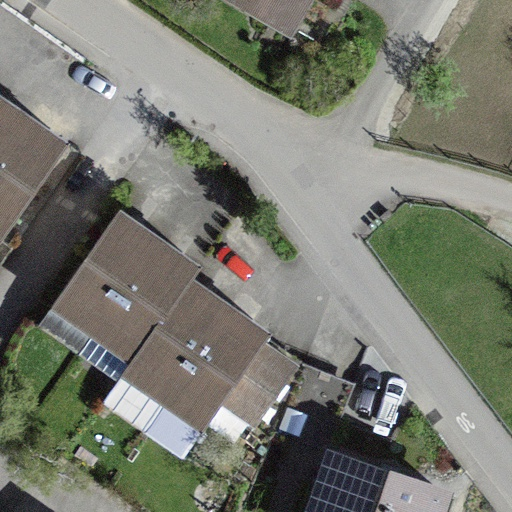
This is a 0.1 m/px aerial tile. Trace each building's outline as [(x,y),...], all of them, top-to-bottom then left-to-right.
[(237,0),(294,34),(314,0),(237,0)] [(0,148),(22,118),(0,102),(0,148)] [(0,244),(67,149),(22,118),(0,148),(0,244)] [(51,309),(89,336),(158,241),(120,214),(51,309)] [(89,336),(129,365),(189,282),(198,270),(158,241),(89,336)] [(103,400),(143,429),(227,310),(189,282),(129,365),(103,400)] [(298,362),(227,310),(143,429),(181,456),(220,403),(252,426),(298,362)] [(349,389),(302,373),(282,430),(329,447),(349,389)] [(317,511),(447,511),(449,508),(331,470),(317,511)]
